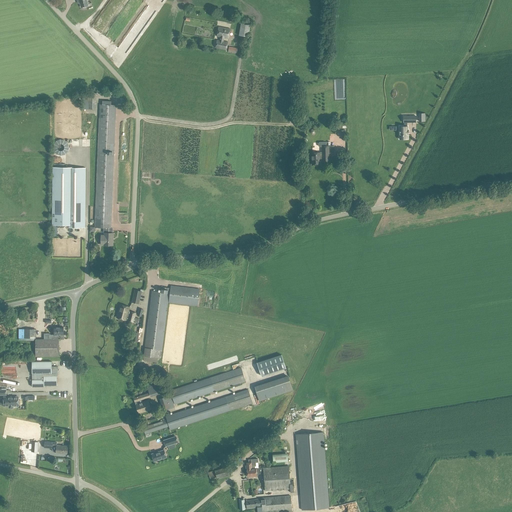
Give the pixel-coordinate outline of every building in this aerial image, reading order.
[(239,35),(248,37),(250,25),(241,23),(239,35)] [(92,31),(99,36),(103,30),(96,25),(92,31)] [(220,37),(220,40),(217,40),(215,48),(226,50),(228,42),(224,41),(225,38),(228,38),(230,29),(219,27),(217,36),(220,37)] [(83,109),(89,109),(96,109),(96,104),(96,92),(83,92),(83,109)] [(102,104),(100,104),(95,227),(95,228),(104,228),(112,228),(116,105),(111,105),(102,104)] [(403,123),(404,123),(404,127),(400,127),(400,139),(408,139),(408,135),(408,130),(408,126),(407,126),(407,123),(416,122),(416,116),(403,116),(403,123)] [(350,134),(351,148),(375,146),(374,143),(386,142),(386,138),(370,140),(369,133),(350,134)] [(320,153),(312,153),(312,164),(320,164),(320,161),(322,161),(322,162),(329,162),(329,153),(329,146),(328,146),(326,146),(326,142),(319,142),(318,143),(319,146),(320,147),(322,147),(322,152),(320,152),(320,153)] [(53,167),(52,213),(73,213),(73,227),(85,228),(85,167),(53,167)] [(73,227),(73,213),(52,213),(52,225),(69,225),(69,227),(73,227)] [(101,235),(101,245),(113,245),(113,233),(113,228),(112,228),(104,228),(103,235),(101,235)] [(198,307),(198,305),(200,289),(171,285),(169,303),(198,307)] [(152,291),(145,348),(144,356),(161,358),(170,288),(161,287),(160,292),(152,291)] [(139,304),(142,291),(135,290),(132,302),(139,304)] [(136,313),(129,311),(130,307),(120,305),(117,318),(128,321),(134,323),(136,313)] [(51,335),(50,333),(50,339),(57,339),(64,339),(64,335),(63,327),(54,327),(54,334),(54,335),(51,335)] [(35,329),(24,329),(24,338),(35,338),(35,329)] [(44,339),(36,340),(36,356),(58,356),(57,339),(50,339),(50,333),(44,333),(44,339)] [(262,376),(286,368),(282,355),(257,363),(262,376)] [(52,366),(52,361),(32,362),(32,387),(44,386),(57,385),(57,375),(56,375),(56,373),(58,373),(58,366),(52,366)] [(241,368),(211,377),(170,390),(175,404),(245,382),(241,368)] [(272,390),(272,398),(277,397),(276,397),(284,395),(285,395),(292,393),(293,390),(289,379),(289,385),(286,386),(283,386),(283,388),(280,388),(272,390)] [(147,385),(149,392),(151,397),(160,394),(156,382),(147,385)] [(248,389),(225,397),(165,416),(166,420),(169,426),(170,430),(230,411),(253,403),(248,389)] [(149,393),(134,398),(139,413),(151,409),(148,400),(143,402),(142,400),(151,397),(149,393)] [(18,397),(6,397),(4,397),(4,406),(9,406),(9,407),(13,407),(13,406),(18,406),(18,404),(19,404),(19,402),(18,402),(18,397)] [(169,426),(166,420),(143,427),(145,434),(169,426)] [(323,432),(296,434),(302,510),(329,508),(323,432)] [(176,436),(163,440),(165,447),(178,442),(176,436)] [(44,442),(44,448),(52,448),(52,445),(56,446),(56,453),(67,454),(67,446),(57,445),(57,442),(44,442)] [(164,450),(151,454),(154,462),(167,457),(164,450)] [(273,463),(288,461),(287,454),(272,455),(273,463)] [(248,477),(256,476),(256,468),(254,468),(254,466),(256,466),(256,462),(247,463),(248,477)] [(235,465),(228,469),(232,475),(238,470),(236,467),(235,465)] [(290,481),(290,479),(289,466),(263,468),(265,491),(290,489),(290,493),(294,492),(293,481),(290,481)] [(228,469),(215,472),(217,479),(230,475),(228,469)] [(262,507),(262,511),(277,511),(292,511),(291,496),(261,498),(262,507)] [(259,499),(246,500),(247,509),(257,507),(262,507),(261,498),(259,499)]
